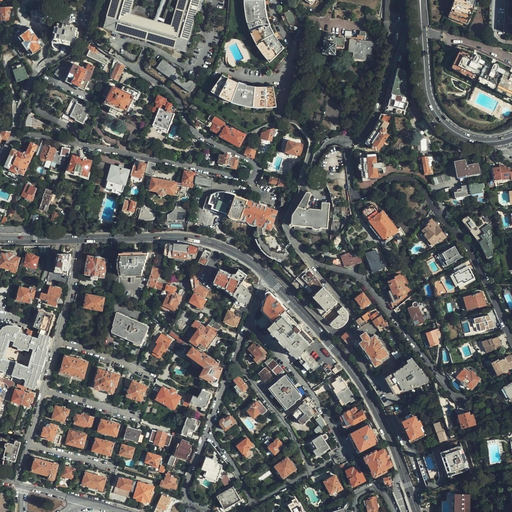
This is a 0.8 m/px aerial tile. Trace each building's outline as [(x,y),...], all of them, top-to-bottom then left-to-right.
[(110,0),(103,30),(145,42),(153,22),(130,15),(134,0),(110,0)] [(160,24),(152,44),(186,54),(200,0),(177,0),(170,27),(160,24)] [(247,0),(248,7),(249,11),(250,20),(253,30),(256,36),(260,44),(266,54),(271,60),(284,48),(281,44),(276,38),(273,32),(271,27),(269,23),(267,16),(266,7),(265,0),(247,0)] [(456,0),(456,2),(454,7),(450,16),(469,25),(472,19),(475,11),(477,4),(477,0),(456,0)] [(47,18),(52,13),(52,9),(30,10),(31,16),(35,16),(36,20),(40,19),(41,23),(45,23),(45,18),(47,18)] [(296,26),(297,22),(295,17),(294,15),(294,14),(292,13),(290,12),(288,12),(281,15),(287,30),(291,32),(293,32),(295,32),(293,29),(296,26)] [(76,37),(77,32),(75,32),(76,28),(69,27),(69,24),(68,24),(67,13),(60,13),(60,24),(63,24),(63,26),(54,24),(54,27),(52,37),(54,37),(53,43),(66,46),(72,47),(74,37),(76,37)] [(145,42),(152,44),(160,24),(153,22),(145,42)] [(42,46),(30,28),(17,37),(21,43),(26,51),(27,50),(30,55),(42,46)] [(352,60),(365,61),(366,55),(371,56),(371,50),(374,50),(375,43),(364,42),(364,39),(357,38),(356,39),(335,36),(333,35),(328,34),(326,35),(326,37),(324,37),(322,54),(334,55),(335,48),(347,49),(347,53),(352,54),(352,60)] [(94,47),(95,45),(91,41),(85,47),(89,51),(88,56),(106,66),(107,63),(108,63),(110,61),(108,59),(108,60),(103,57),(104,56),(96,51),(97,50),(94,47)] [(511,71),(511,72),(510,72),(509,74),(499,69),(499,67),(499,65),(498,64),(496,63),(494,63),(493,64),(492,66),(482,61),(483,59),(482,57),(481,56),(480,55),(478,55),(476,56),(475,58),(461,51),(458,57),(461,58),(455,69),(511,96),(511,71)] [(406,98),(407,93),(405,93),(406,88),(404,71),(402,70),(405,56),(398,55),(384,112),(392,113),(393,108),(404,111),(405,107),(406,107),(407,102),(406,102),(407,98),(406,98)] [(154,69),(158,71),(160,69),(164,71),(162,73),(184,87),(185,84),(189,87),(188,89),(190,91),(196,81),(191,78),(189,78),(188,79),(186,80),(185,81),(184,81),(183,80),(181,79),(181,78),(181,77),(176,74),(175,73),(174,71),(175,70),(174,68),(173,67),(161,59),(154,69)] [(119,74),(123,66),(114,60),(108,76),(116,81),(119,74)] [(26,78),(22,62),(15,64),(16,69),(13,70),(16,81),(26,78)] [(84,90),(95,67),(89,64),(86,70),(72,64),(64,81),(84,90)] [(62,80),(66,70),(64,67),(57,69),(55,73),(62,80)] [(271,106),(275,106),(273,87),(266,87),(261,87),(253,86),(244,85),(239,83),(232,80),(227,78),(223,75),(213,91),(221,96),(229,100),(239,103),(240,103),(244,105),(252,106),(260,106),(271,106)] [(126,114),(134,97),(136,98),(139,93),(123,85),(120,91),(108,85),(103,97),(107,99),(105,104),(122,112),(126,114)] [(173,112),(175,107),(174,106),(174,105),(173,104),(166,101),(163,100),(163,98),(158,96),(155,103),(157,103),(155,108),(154,107),(153,112),(157,113),(152,125),(168,131),(174,114),(159,109),(161,105),(166,107),(165,109),(169,110),(173,112)] [(83,123),(89,109),(71,100),(65,113),(64,113),(62,117),(75,123),(76,120),(83,123)] [(225,123),(215,117),(211,114),(208,118),(210,119),(207,126),(211,129),(211,130),(220,135),(220,136),(239,146),(245,135),(231,128),(229,130),(228,130),(228,129),(225,127),(225,128),(223,127),(225,123)] [(386,114),(381,114),(378,120),(374,129),(375,129),(365,144),(376,151),(383,140),(389,144),(392,140),(380,132),(386,123),(384,122),(386,120),(386,114)] [(47,123),(31,115),(29,118),(28,121),(28,126),(35,126),(35,125),(47,126),(47,123)] [(274,129),(266,131),(266,132),(261,133),(260,135),(256,136),(260,138),(270,141),(273,133),(283,132),(282,128),(274,129)] [(0,141),(1,139),(7,140),(10,132),(1,130),(0,134),(0,141)] [(303,145),(288,141),(287,144),(284,153),(300,157),(303,145)] [(31,143),(27,152),(26,152),(25,152),(24,153),(23,153),(23,154),(13,150),(12,150),(4,167),(10,170),(8,175),(16,179),(18,174),(23,176),(37,147),(31,143)] [(52,163),(56,152),(55,152),(56,150),(51,148),(50,149),(45,147),(40,159),(41,161),(41,162),(43,163),(44,163),(45,162),(46,161),(52,163)] [(62,153),(56,152),(52,163),(57,165),(61,166),(64,156),(68,157),(70,149),(63,147),(62,153)] [(246,151),(245,154),(253,158),(254,158),(255,152),(249,149),(248,152),(246,151)] [(236,169),(238,159),(233,156),(233,158),(229,157),(229,155),(225,152),(224,156),(220,155),(218,165),(236,169)] [(365,152),(359,153),(361,163),(358,166),(359,168),(362,171),(363,181),(370,180),(372,180),(377,180),(378,179),(377,171),(379,171),(383,169),(385,169),(384,163),(377,163),(375,154),(369,155),(369,153),(365,152)] [(257,154),(256,160),(258,161),(260,162),(262,164),(264,156),(257,154)] [(81,158),(73,156),(69,170),(88,176),(90,169),(92,161),(87,160),(85,159),(85,157),(84,157),(81,157),(81,158)] [(427,157),(422,157),(423,159),(424,166),(425,174),(430,174),(427,157)] [(479,174),(477,162),(466,164),(465,160),(462,161),(461,157),(454,159),(457,178),(458,178),(459,181),(465,180),(467,179),(466,176),(479,174)] [(155,163),(148,162),(145,173),(152,175),(155,163)] [(140,164),(134,163),(131,175),(142,178),(146,164),(140,163),(140,164)] [(122,168),(119,167),(111,165),(107,180),(108,180),(106,188),(113,189),(117,190),(123,192),(125,185),(126,185),(129,170),(122,168)] [(511,180),(511,172),(510,173),(510,170),(506,170),(506,167),(494,168),(495,171),(494,171),(495,181),(511,179),(511,181),(511,180)] [(182,183),(180,183),(179,191),(180,192),(181,190),(187,191),(188,187),(193,188),(195,173),(184,171),(182,183)] [(433,178),(435,185),(436,184),(450,180),(447,173),(433,178)] [(196,176),(195,183),(211,186),(212,180),(196,176)] [(319,178),(313,176),(313,177),(312,180),(310,185),(316,187),(319,178)] [(179,191),(180,183),(148,177),(145,190),(158,192),(158,193),(160,195),(163,196),(166,194),(178,196),(179,191)] [(289,188),(291,182),(270,177),(269,183),(289,188)] [(336,177),(333,178),(325,180),(330,193),(333,205),(342,203),(336,177)] [(468,181),(461,183),(462,190),(461,191),(454,192),(455,197),(483,192),(483,188),(484,188),(483,184),(477,185),(477,184),(468,186),(468,181)] [(33,197),(36,190),(27,186),(22,199),(32,202),(34,197),(33,197)] [(450,195),(448,188),(439,191),(441,198),(450,195)] [(46,213),(54,193),(45,189),(37,209),(46,213)] [(278,212),(235,197),(236,195),(231,193),(223,191),(220,191),(212,193),(211,194),(210,195),(209,197),(207,197),(203,208),(224,216),(225,212),(229,213),(228,215),(229,216),(232,219),(236,220),(240,219),(247,222),(249,225),(253,226),(257,226),(259,226),(258,230),(258,237),(259,239),(262,242),(260,244),(271,256),(272,255),(275,257),(277,256),(282,262),(290,254),(285,249),(286,248),(280,242),(281,240),(276,235),(278,233),(273,227),(278,212)] [(310,194),(306,192),(305,195),(292,215),(292,225),(327,228),(329,203),(322,203),(321,210),(309,209),(307,206),(311,194),(310,194)] [(125,199),(121,211),(133,214),(136,202),(125,199)] [(397,229),(382,210),(379,212),(373,204),(372,204),(369,205),(368,205),(368,206),(367,208),(366,208),(364,209),(362,210),(362,211),(362,212),(384,240),(386,243),(393,237),(395,240),(397,239),(398,240),(399,239),(400,239),(400,237),(404,234),(400,227),(397,229)] [(184,222),(184,208),(175,207),(174,210),(172,213),(171,214),(167,215),(167,222),(184,222)] [(153,222),(153,214),(149,214),(149,212),(145,209),(142,209),(139,223),(150,223),(153,222)] [(491,231),(490,229),(492,227),(489,224),(491,223),(486,217),(485,218),(482,215),(479,217),(476,215),(473,217),(472,215),(469,217),(468,216),(463,219),(478,239),(477,239),(480,243),(480,244),(486,253),(493,250),(491,231)] [(448,236),(439,227),(439,226),(432,219),(429,221),(430,223),(427,226),(428,227),(420,235),(432,247),(440,239),(442,241),(448,236)] [(172,244),(166,244),(164,254),(165,255),(165,256),(168,256),(169,258),(190,260),(192,259),(192,257),(195,258),(199,247),(188,245),(181,245),(172,244)] [(459,258),(453,248),(439,255),(446,267),(459,258)] [(382,267),(378,258),(375,250),(366,253),(373,272),(382,267)] [(333,258),(333,264),(347,267),(361,263),(362,260),(360,255),(355,257),(352,252),(352,251),(341,256),(342,259),(333,258)] [(209,256),(203,252),(198,262),(206,265),(208,259),(207,259),(209,256)] [(0,266),(17,271),(21,258),(3,253),(0,263),(0,266)] [(145,263),(146,260),(147,260),(147,256),(148,256),(148,253),(138,253),(120,253),(120,256),(119,256),(119,258),(119,262),(118,262),(118,266),(119,266),(119,269),(119,270),(119,273),(142,273),(142,271),(143,270),(143,267),(144,267),(144,264),(145,263)] [(36,268),(39,257),(36,256),(36,255),(31,254),(31,255),(28,254),(25,266),(30,267),(30,266),(36,268)] [(70,270),(72,260),(71,260),(72,255),(64,255),(55,255),(55,261),(54,267),(55,267),(54,273),(69,276),(70,270)] [(105,278),(108,260),(102,259),(103,258),(102,258),(102,256),(97,255),(96,257),(96,258),(89,256),(88,262),(87,262),(86,270),(87,270),(86,275),(92,276),(92,279),(97,280),(98,277),(105,278)] [(205,266),(198,263),(190,279),(192,290),(195,292),(205,298),(208,291),(198,285),(199,278),(199,277),(200,278),(205,266)] [(475,278),(468,266),(450,277),(458,288),(475,278)] [(157,269),(153,268),(151,275),(159,277),(163,279),(166,272),(160,269),(157,269)] [(224,289),(233,296),(240,286),(242,283),(246,278),(246,277),(247,276),(243,273),(239,270),(237,274),(232,275),(216,272),(214,284),(224,289)] [(302,277),(308,283),(315,276),(310,270),(302,277)] [(408,289),(401,274),(395,276),(396,278),(388,281),(393,293),(389,295),(392,301),(405,295),(403,291),(408,289)] [(159,277),(151,275),(148,283),(147,285),(149,286),(163,291),(165,290),(167,285),(157,282),(159,277)] [(316,277),(308,284),(314,290),(316,287),(320,283),(316,277)] [(0,294),(8,298),(12,287),(4,284),(2,287),(0,286),(0,294)] [(162,293),(161,294),(167,296),(170,298),(174,293),(175,292),(176,291),(177,289),(177,288),(177,287),(167,285),(165,290),(163,291),(162,291),(162,293)] [(58,305),(60,297),(61,298),(63,289),(51,286),(48,295),(42,293),(40,301),(58,305)] [(231,308),(247,313),(249,307),(245,305),(250,294),(240,286),(233,296),(228,303),(226,306),(231,308)] [(36,291),(33,290),(29,289),(21,287),(18,299),(31,303),(32,298),(34,299),(36,291)] [(327,311),(337,301),(328,291),(324,287),(314,297),(327,311)] [(176,310),(184,291),(180,289),(178,293),(175,292),(174,293),(170,298),(167,296),(163,305),(176,310)] [(114,301),(116,294),(108,293),(107,300),(114,301)] [(201,308),(206,300),(197,295),(194,293),(190,302),(201,308)] [(262,311),(274,323),(285,312),(287,310),(282,304),(282,303),(277,298),(276,299),(272,295),(271,294),(269,293),(268,293),(267,294),(266,295),(266,297),(262,311)] [(370,302),(362,293),(354,300),(362,309),(370,302)] [(486,305),(483,293),(466,296),(469,309),(486,305)] [(134,294),(131,300),(138,305),(141,299),(134,294)] [(102,310),(104,298),(88,295),(85,306),(102,310)] [(425,320),(418,304),(418,303),(418,302),(417,302),(415,302),(413,303),(413,305),(407,307),(414,325),(425,320)] [(340,314),(331,324),(331,325),(333,326),(334,327),(337,327),(339,327),(341,327),(343,326),(345,324),(346,323),(347,321),(348,318),(348,315),(348,313),(347,311),(343,306),(337,311),(340,314)] [(40,333),(47,336),(54,314),(39,309),(33,326),(40,329),(38,333),(40,333)] [(237,326),(240,317),(236,315),(236,314),(229,311),(226,322),(237,326)] [(368,311),(355,322),(353,325),(364,340),(360,342),(360,345),(361,348),(365,349),(372,359),(371,363),(373,365),(376,366),(379,363),(380,360),(388,355),(375,335),(370,339),(366,333),(365,333),(361,327),(367,323),(368,324),(372,321),(380,332),(386,327),(375,312),(371,315),(368,311)] [(274,323),(268,330),(298,359),(304,353),(303,352),(308,347),(314,341),(302,330),(303,328),(301,326),(299,324),(298,325),(285,312),(274,323)] [(141,344),(149,327),(117,313),(114,326),(115,327),(113,332),(141,344)] [(495,328),(494,324),(493,323),(492,322),(491,322),(490,320),(491,320),(490,315),(472,320),(474,325),(476,324),(477,328),(481,327),(482,332),(495,328)] [(177,319),(172,329),(177,332),(182,322),(177,319)] [(198,330),(190,342),(198,347),(205,336),(212,326),(215,322),(216,321),(213,319),(206,327),(204,326),(201,323),(196,320),(192,325),(198,330)] [(47,336),(40,333),(38,338),(34,337),(35,332),(28,329),(27,334),(19,332),(20,328),(15,326),(13,326),(9,326),(5,328),(3,330),(1,332),(0,332),(0,370),(1,370),(4,371),(4,372),(21,379),(22,377),(25,378),(26,380),(25,386),(27,387),(34,389),(35,390),(38,379),(39,380),(48,348),(47,348),(50,337),(47,336)] [(205,336),(198,347),(204,350),(218,331),(212,326),(205,336)] [(436,337),(441,335),(438,329),(424,334),(429,347),(439,344),(436,337)] [(353,338),(347,332),(342,337),(347,343),(353,338)] [(172,341),(161,334),(159,337),(170,344),(172,341)] [(478,347),(477,347),(477,348),(477,349),(478,349),(480,355),(487,353),(485,346),(487,346),(489,352),(504,347),(502,343),(500,343),(500,342),(501,341),(500,336),(493,339),(493,338),(489,339),(488,339),(482,341),(484,346),(479,348),(479,347),(478,347)] [(170,344),(159,337),(156,342),(158,343),(156,346),(153,352),(160,356),(161,357),(164,352),(165,353),(170,344)] [(267,352),(262,348),(260,350),(258,347),(254,343),(248,349),(251,353),(256,357),(254,359),(258,364),(266,356),(265,354),(267,352)] [(219,364),(203,353),(202,354),(193,348),(188,354),(205,367),(201,376),(213,382),(215,383),(217,382),(219,380),(222,368),(218,367),(219,364)] [(390,353),(396,360),(402,356),(397,348),(390,353)] [(304,353),(298,359),(296,360),(310,375),(320,366),(306,351),(304,353)] [(498,375),(511,367),(511,357),(511,355),(500,360),(499,359),(492,362),(498,375)] [(84,378),(88,363),(66,356),(61,372),(84,378)] [(265,362),(277,376),(283,370),(271,356),(265,362)] [(426,376),(413,359),(407,362),(408,363),(386,378),(396,392),(427,381),(426,376)] [(332,371),(328,365),(324,368),(328,374),(332,371)] [(272,375),(265,368),(259,374),(263,377),(262,378),(265,382),(272,375)] [(480,379),(467,368),(459,377),(472,388),(480,379)] [(107,372),(99,369),(96,381),(97,381),(95,387),(96,387),(95,389),(100,390),(101,389),(109,391),(108,393),(113,394),(113,392),(114,392),(115,387),(117,387),(121,376),(113,374),(107,372)] [(304,389),(288,372),(284,375),(284,374),(278,380),(278,381),(270,388),(289,410),(297,402),(307,393),(305,391),(304,390),(304,389)] [(0,381),(3,383),(5,385),(6,387),(13,388),(15,382),(0,376),(0,381)] [(332,385),(338,395),(351,386),(344,377),(343,378),(341,376),(333,381),(334,384),(332,385)] [(132,380),(126,377),(124,382),(123,385),(129,387),(132,380)] [(239,395),(248,387),(239,377),(235,380),(238,384),(233,388),(239,395)] [(141,401),(147,387),(142,385),(143,383),(140,381),(139,384),(134,381),(128,395),(141,401)] [(351,386),(338,395),(344,403),(350,400),(352,402),(357,399),(355,396),(357,395),(351,386)] [(175,409),(181,397),(174,393),(175,391),(172,389),(170,391),(163,387),(156,399),(175,409)] [(12,401),(22,404),(25,394),(26,392),(24,392),(24,390),(22,389),(21,391),(16,389),(12,401)] [(193,396),(190,402),(206,408),(207,408),(208,407),(208,406),(208,405),(207,404),(209,398),(211,399),(212,395),(211,395),(211,393),(203,390),(197,398),(193,396)] [(25,394),(22,404),(29,406),(31,402),(32,402),(34,396),(25,394)] [(184,405),(188,407),(189,405),(190,402),(193,396),(188,394),(184,405)] [(266,411),(266,409),(262,404),(261,405),(257,401),(253,405),(252,403),(246,409),(249,412),(252,416),(254,418),(261,413),(263,414),(266,411)] [(320,415),(316,408),(313,411),(305,402),(293,414),(303,425),(313,416),(320,425),(315,429),(315,432),(316,433),(318,434),(322,430),(326,426),(323,420),(320,415)] [(53,418),(57,419),(64,421),(66,414),(68,415),(69,410),(56,406),(53,418)] [(425,435),(421,426),(422,425),(420,420),(419,421),(417,415),(408,420),(402,408),(396,411),(409,440),(410,442),(415,443),(425,440),(425,435)] [(364,415),(362,412),(358,414),(355,409),(341,416),(341,418),(342,421),(344,421),(342,422),(345,428),(352,424),(354,425),(366,419),(364,415)] [(409,440),(396,411),(393,412),(406,441),(409,440)] [(477,424),(473,414),(470,414),(469,411),(458,415),(463,429),(477,424)] [(92,426),(94,417),(85,414),(84,416),(81,416),(76,414),(74,420),(75,420),(74,424),(85,427),(86,426),(90,427),(91,427),(91,426),(92,426)] [(193,438),(198,426),(200,427),(202,421),(188,416),(181,434),(193,438)] [(225,431),(236,423),(230,416),(227,418),(226,417),(221,421),(220,424),(225,431)] [(117,436),(120,425),(102,420),(99,431),(117,436)] [(440,442),(451,438),(448,427),(443,429),(440,420),(433,422),(437,433),(437,432),(440,442)] [(47,426),(46,428),(46,430),(44,430),(42,435),(48,437),(48,438),(53,440),(55,434),(56,434),(58,426),(51,424),(50,425),(48,425),(48,424),(47,424),(47,425),(47,426)] [(376,438),(372,430),(369,425),(350,436),(359,453),(378,443),(376,438)] [(136,442),(140,430),(128,427),(125,438),(136,442)] [(380,434),(378,429),(376,430),(374,429),(372,430),(376,438),(378,437),(379,435),(380,434)] [(86,440),(87,435),(70,430),(67,443),(83,448),(86,440)] [(169,447),(172,436),(167,435),(167,434),(158,431),(158,432),(153,430),(149,440),(155,442),(154,444),(163,446),(164,445),(169,447)] [(322,435),(319,436),(311,443),(316,450),(315,451),(314,452),(314,453),(316,456),(318,456),(330,448),(325,440),(328,438),(328,437),(327,435),(325,434),(322,436),(322,435)] [(279,449),(284,445),(277,439),(276,441),(271,437),(266,442),(271,446),(269,448),(276,454),(280,450),(279,449)] [(111,455),(114,443),(96,438),(93,450),(111,455)] [(192,449),(191,449),(192,445),(188,444),(189,442),(182,439),(179,449),(177,448),(175,455),(186,460),(188,454),(190,455),(192,449)] [(250,448),(253,445),(247,439),(244,441),(243,440),(241,441),(242,443),(237,446),(243,454),(244,453),(247,457),(251,454),(249,452),(251,450),(250,448)] [(15,461),(21,442),(15,441),(15,443),(13,443),(13,444),(8,443),(4,459),(7,460),(7,459),(15,461)] [(122,445),(119,455),(131,459),(133,452),(134,449),(122,445)] [(468,469),(460,446),(450,449),(449,445),(441,448),(442,453),(444,452),(445,456),(443,456),(450,475),(468,469)] [(387,463),(387,461),(385,458),(384,456),(386,455),(383,450),(377,453),(377,451),(366,456),(376,477),(387,472),(386,470),(391,467),(389,462),(387,463)] [(161,457),(148,453),(146,460),(145,459),(144,462),(145,462),(152,465),(152,466),(157,468),(161,457)] [(176,458),(171,456),(167,464),(176,467),(179,459),(176,458)] [(224,474),(225,472),(221,470),(222,468),(220,464),(216,463),(217,461),(216,461),(212,459),(207,457),(202,469),(207,471),(206,476),(207,476),(216,480),(217,481),(219,477),(222,478),(224,474)] [(296,469),(288,458),(275,466),(276,468),(274,469),(280,478),(282,477),(283,478),(296,469)] [(55,479),(59,465),(54,463),(36,459),(32,471),(50,475),(50,477),(51,479),(53,480),(55,479)] [(176,467),(167,464),(167,467),(166,469),(173,473),(176,467)] [(73,478),(75,469),(72,468),(72,467),(69,466),(69,468),(65,466),(62,476),(73,478)] [(365,481),(358,467),(353,470),(352,468),(346,472),(354,487),(365,481)] [(103,490),(106,478),(86,472),(83,485),(88,486),(88,489),(97,491),(98,489),(103,490)] [(177,479),(174,478),(172,477),(173,474),(168,472),(164,481),(162,481),(160,485),(170,489),(171,487),(176,490),(178,485),(175,483),(177,479)] [(222,478),(221,481),(225,486),(231,482),(227,475),(224,474),(222,478)] [(334,476),(332,478),(324,483),(327,487),(325,489),(329,494),(330,493),(332,496),(337,492),(337,491),(342,488),(334,476)] [(392,483),(390,477),(383,479),(385,485),(386,484),(387,487),(391,486),(391,483),(392,483)] [(117,487),(132,491),(133,486),(134,482),(119,478),(117,487)] [(150,503),(154,487),(139,483),(135,499),(137,499),(137,502),(145,504),(146,502),(150,503)] [(241,500),(233,487),(217,496),(224,509),(241,500)] [(114,494),(130,499),(131,495),(131,492),(116,488),(114,494)] [(168,505),(171,498),(163,495),(158,507),(158,506),(155,511),(163,511),(164,511),(165,511),(165,510),(167,511),(169,506),(168,505)] [(353,496),(344,508),(344,511),(346,511),(346,509),(352,501),(352,499),(353,496)] [(380,511),(376,496),(366,498),(366,500),(365,501),(366,507),(367,507),(368,511),(380,511)] [(469,511),(470,496),(455,496),(453,511),(469,511)] [(303,511),(302,510),(303,509),(299,502),(298,503),(295,498),(293,500),(294,502),(288,505),(291,511),(304,511),(305,511),(303,511)]
